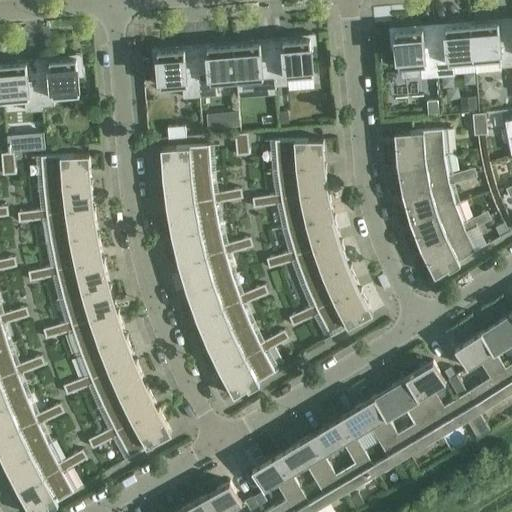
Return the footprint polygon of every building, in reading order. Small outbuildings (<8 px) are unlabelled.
[(511,66),(511,36),(511,20),(499,21),(499,18),(472,20),(476,60),(477,72),(500,70),(502,67),(511,66)] [(476,60),(472,20),(446,22),(447,26),(435,27),(439,76),(456,75),(455,62),(476,60)] [(439,76),(435,27),(423,28),(423,24),(391,27),(393,50),(398,49),(399,66),(421,64),(422,78),(439,76)] [(284,40),(273,41),(276,86),(289,85),(288,76),(314,74),(313,57),(317,56),(315,33),(284,36),(284,40)] [(277,90),(276,86),(273,41),(261,41),(261,38),(234,40),(238,80),(259,78),(260,91),(277,90)] [(238,80),(234,40),(208,42),(209,46),(197,47),(201,96),(218,95),(217,82),(238,80)] [(201,96),(197,47),(185,48),(185,44),(154,47),(156,70),(160,69),(161,86),(183,84),(184,98),(201,96)] [(51,59),(39,60),(43,106),(56,105),(55,96),(81,94),(79,77),(84,76),(82,53),(51,56),(51,59)] [(43,110),(43,106),(39,60),(27,61),(27,58),(1,60),(4,100),(25,98),(27,111),(43,110)] [(474,113),(474,124),(487,123),(486,112),(474,113)] [(488,134),(487,123),(474,124),(475,135),(488,134)] [(169,126),(170,138),(187,136),(186,125),(169,126)] [(444,127),(399,131),(400,143),(397,143),(398,162),(397,162),(397,163),(445,154),(444,127)] [(236,133),(237,144),(250,143),(249,132),(236,133)] [(325,155),(324,139),(276,139),(278,169),(326,166),(327,166),(327,164),(323,165),(322,155),(325,155)] [(251,153),(250,143),(237,144),(238,155),(251,153)] [(210,144),(165,147),(166,159),(163,159),(164,177),(212,171),(210,144)] [(2,153),(3,164),(16,163),(15,152),(2,153)] [(92,171),(90,154),(42,155),(44,185),(92,182),(94,182),(93,180),(89,181),(88,171),(92,171)] [(450,179),(449,174),(445,154),(397,163),(397,164),(401,163),(403,172),(400,173),(403,192),(402,192),(402,193),(450,179)] [(17,173),(16,163),(3,164),(4,174),(17,173)] [(328,181),(326,166),(278,169),(282,193),(283,198),(330,191),(331,191),(331,190),(326,191),(325,181),(328,181)] [(476,167),(462,171),(465,180),(479,176),(476,167)] [(215,192),(212,171),(164,177),(163,177),(163,178),(168,178),(169,187),(165,187),(168,205),(215,197),(215,192)] [(451,184),(465,180),(462,171),(449,174),(450,179),(402,193),(407,192),(409,201),(406,202),(411,220),(410,221),(410,222),(456,203),(451,184)] [(94,197),(92,182),(44,185),(47,208),(48,213),(95,208),(97,208),(96,207),(92,207),(91,198),(94,197)] [(242,188),(228,190),(230,200),(244,197),(242,188)] [(216,202),(230,200),(228,190),(215,192),(215,197),(168,205),(166,206),(167,207),(171,206),(173,216),(170,216),(173,234),(220,223),(216,202)] [(333,206),(330,191),(283,198),(282,193),(268,195),(269,205),(283,203),(288,227),(335,217),(337,216),(336,215),(332,216),(330,207),(333,206)] [(269,205),(268,195),(253,197),(255,207),(269,205)] [(465,227),(463,223),(456,203),(410,222),(415,220),(418,229),(415,231),(422,248),(421,249),(421,250),(465,227)] [(8,205),(0,206),(0,216),(10,215),(8,205)] [(98,224),(95,208),(48,213),(47,208),(33,210),(34,220),(48,218),(52,241),(100,234),(101,234),(101,233),(96,234),(95,224),(98,224)] [(34,220),(33,210),(19,212),(20,221),(34,220)] [(489,210),(476,216),(480,225),(493,219),(489,210)] [(467,231),(480,225),(476,216),(463,223),(465,227),(421,250),(425,248),(430,257),(427,258),(436,276),(477,250),(467,231)] [(340,231),(335,217),(288,227),(295,250),(297,255),(319,248),(339,241),(337,232),(340,231)] [(220,223),(173,234),(172,234),(172,235),(176,234),(178,244),(175,244),(179,262),(226,249),(225,244),(220,223)] [(103,250),(100,234),(52,241),(57,265),(58,270),(105,260),(106,260),(106,259),(102,260),(100,251),(103,250)] [(252,236),(238,240),(241,250),(254,246),(252,236)] [(227,254),(241,250),(238,240),(225,244),(226,249),(179,262),(178,262),(179,264),(183,262),(186,271),(183,272),(188,290),(233,274),(227,254)] [(344,240),(339,241),(319,248),(297,255),(295,250),(281,254),(284,263),(298,259),(306,282),(316,304),(303,310),(307,319),(320,313),(332,335),(372,314),(367,304),(369,303),(362,290),(363,289),(363,288),(359,290),(355,281),(358,280),(352,266),(353,266),(352,264),(348,266),(345,257),(348,256),(343,242),(344,241),(344,240)] [(284,263),(281,254),(268,258),(270,267),(284,263)] [(16,256),(2,259),(4,268),(18,265),(16,256)] [(109,276),(105,260),(58,270),(57,265),(43,268),(45,277),(59,274),(65,297),(111,286),(113,286),(112,285),(108,286),(106,276),(109,276)] [(45,277),(43,268),(29,271),(31,280),(45,277)] [(242,299),(240,294),(233,274),(188,290),(186,290),(187,291),(191,290),(194,299),(191,300),(197,317),(242,299)] [(266,284),(253,289),(257,298),(270,293),(266,284)] [(116,301),(111,286),(65,297),(71,320),(73,325),(119,312),(120,311),(120,310),(116,311),(113,302),(116,301)] [(208,344),(252,323),(244,304),(257,298),(253,289),(240,294),(242,299),(197,317),(196,317),(196,319),(201,317),(204,326),(201,327),(208,344)] [(28,306),(14,310),(17,319),(30,315),(28,306)] [(3,323),(17,319),(14,310),(0,314),(2,319),(0,319),(0,347),(9,344),(3,323)] [(294,325),(307,319),(303,310),(290,316),(294,325)] [(511,311),(482,330),(496,351),(511,340),(511,363),(506,367),(511,376),(511,311)] [(124,326),(119,312),(73,325),(71,320),(58,324),(61,334),(74,329),(82,352),(128,337),(129,336),(128,335),(124,337),(121,328),(124,326)] [(263,347),(261,343),(252,323),(208,344),(207,344),(208,345),(212,343),(216,352),(213,353),(221,370),(263,347)] [(61,334),(58,324),(44,328),(47,338),(61,334)] [(286,329),(273,336),(278,345),(290,338),(286,329)] [(511,391),(511,376),(506,367),(496,351),(482,330),(456,347),(469,368),(481,361),(491,376),(468,391),(481,412),(511,391)] [(265,351),(278,345),(273,336),(261,343),(263,347),(221,370),(219,370),(220,371),(224,369),(229,378),(226,379),(235,396),(276,371),(265,351)] [(133,351),(128,337),(82,352),(91,374),(93,379),(137,361),(139,361),(138,360),(134,361),(130,353),(133,351)] [(0,376),(18,369),(16,365),(9,344),(0,347),(0,376)] [(316,368),(329,358),(322,350),(310,360),(316,368)] [(43,355),(29,360),(33,369),(46,364),(43,355)] [(20,374),(33,369),(29,360),(16,365),(18,369),(0,376),(0,405),(27,395),(20,374)] [(434,360),(408,376),(443,434),(481,412),(468,391),(445,405),(435,389),(447,382),(434,360)] [(144,376),(137,361),(93,379),(91,374),(78,379),(81,388),(95,383),(104,405),(148,386),(149,385),(149,384),(145,386),(141,377),(144,376)] [(443,434),(408,376),(376,395),(389,417),(407,406),(417,422),(398,433),(411,453),(443,434)] [(81,388),(78,379),(65,385),(68,393),(81,388)] [(155,400),(148,386),(104,405),(115,426),(117,430),(160,410),(161,409),(161,408),(157,410),(152,401),(155,400)] [(0,436),(38,419),(36,415),(27,395),(0,405),(0,436)] [(389,417),(376,395),(344,414),(357,436),(372,426),(389,455),(373,464),(379,473),(411,453),(398,433),(389,417)] [(483,424),(505,410),(499,401),(477,415),(483,424)] [(61,403),(49,409),(53,418),(66,411),(61,403)] [(0,451),(6,465),(49,443),(40,424),(53,418),(49,409),(36,415),(38,419),(0,436),(0,444),(2,448),(0,448),(0,451)] [(168,423),(160,410),(117,430),(115,426),(102,432),(107,441),(119,435),(131,456),(171,435),(165,425),(168,423)] [(379,473),(373,464),(357,436),(344,414),(312,433),(325,455),(345,443),(356,461),(336,474),(347,492),(379,473)] [(94,447),(107,441),(102,432),(89,439),(94,447)] [(347,492),(336,474),(325,455),(312,433),(280,452),(293,474),(308,465),(325,493),(309,502),(315,511),(347,492)] [(61,467),(59,463),(49,443),(6,465),(5,465),(6,467),(10,464),(14,473),(11,474),(19,490),(61,467)] [(84,449),(71,456),(76,464),(89,457),(84,449)] [(293,474),(280,452),(253,468),(266,490),(278,483),(287,499),(265,511),(312,511),(315,511),(309,502),(293,474)] [(64,471),(76,464),(71,456),(59,463),(61,467),(19,490),(18,491),(19,492),(23,490),(27,498),(24,500),(31,511),(40,511),(75,491),(64,471)] [(231,481),(204,496),(212,511),(232,511),(231,509),(243,503),(231,481)] [(212,511),(204,496),(175,511),(212,511)]
